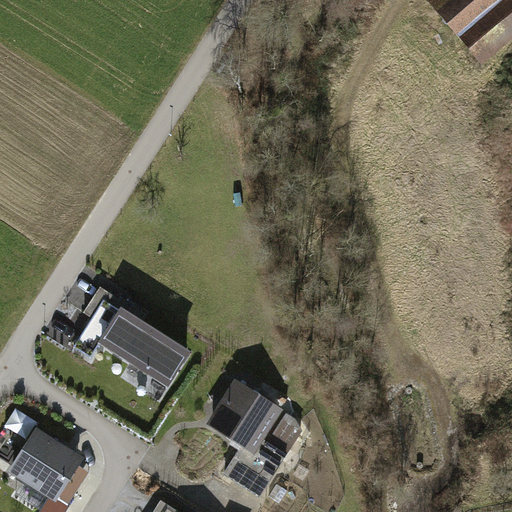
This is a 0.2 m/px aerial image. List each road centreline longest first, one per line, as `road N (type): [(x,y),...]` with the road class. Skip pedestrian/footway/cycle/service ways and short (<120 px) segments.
road 1 (residential): [(242,0),(8,367)]
road 2 (residential): [(8,367),(109,432),(121,457),(97,511)]
